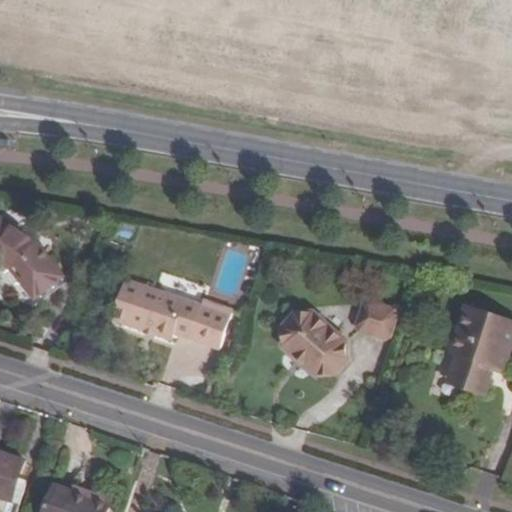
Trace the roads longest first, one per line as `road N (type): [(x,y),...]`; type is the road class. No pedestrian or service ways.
road 1 (tertiary): [(0,114),(511,205)]
road 2 (tertiary): [(414,511),(0,374)]
